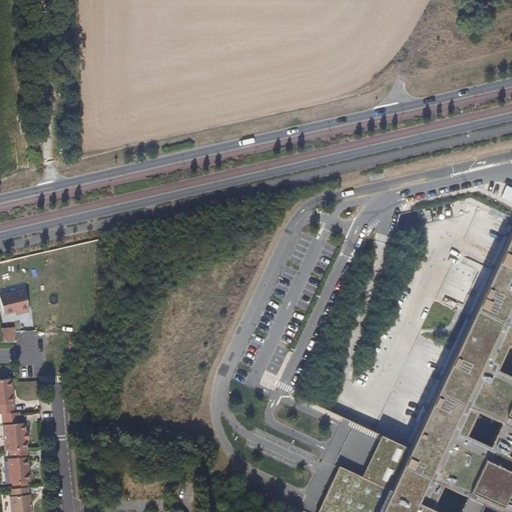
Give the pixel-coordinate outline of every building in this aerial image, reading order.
[(511,511),(511,240),(509,239),(411,449),(394,441),(381,435),(361,476),(338,467),(329,483),(316,511),(511,511)] [(14,313),(16,317),(28,313),(23,292),(0,297),(0,304),(3,316),(14,313)] [(2,327),(2,338),(12,338),(12,326),(2,327)] [(12,413),(9,379),(0,379),(0,413),(1,414),(4,413),(12,413)] [(24,431),(22,412),(12,413),(4,413),(1,414),(5,451),(7,451),(25,449),(24,437),(24,431)] [(30,482),(26,449),(25,449),(7,451),(11,485),(13,484),(14,488),(20,488),(27,487),(26,483),(30,482)] [(32,511),(30,486),(27,487),(20,488),(14,488),(9,489),(11,511),(32,511)]
